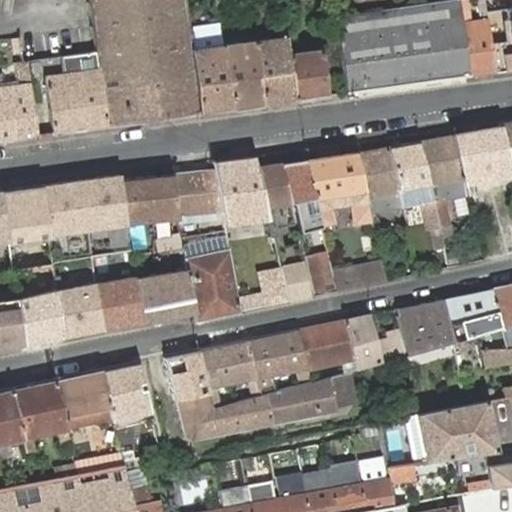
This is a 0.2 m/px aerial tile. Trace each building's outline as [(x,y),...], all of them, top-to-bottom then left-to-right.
[(87,0),(95,53),(96,55),(106,128),(199,115),(187,31),(182,0),(87,0)] [(464,0),(463,0),(456,1),(468,78),(494,75),(483,0),(482,0),(476,0),(479,20),(467,22),(464,0)] [(335,17),(346,95),(468,78),(456,1),(335,17)] [(194,30),(187,31),(199,115),(231,111),(221,36),(196,39),(194,30)] [(221,36),(231,111),(263,106),(254,42),(253,32),(221,36)] [(254,42),(263,106),(293,102),(286,48),(284,37),(254,42)] [(286,48),(293,102),(326,98),(322,70),(332,68),(329,43),(286,48)] [(43,81),(50,136),(106,128),(96,55),(77,58),(78,71),(86,69),(87,74),(43,81)] [(0,73),(0,74),(10,141),(37,138),(26,63),(19,64),(19,71),(0,73)] [(0,74),(0,142),(10,141),(0,74)] [(511,121),(499,123),(500,127),(507,157),(511,155),(511,121)] [(506,187),(511,185),(511,180),(510,170),(507,157),(500,127),(452,134),(465,193),(472,193),(468,172),(501,166),(506,187)] [(432,199),(465,193),(452,134),(419,140),(432,199)] [(438,227),(432,199),(419,140),(386,146),(399,204),(420,201),(426,229),(428,229),(432,250),(442,247),(438,227)] [(367,210),(399,204),(386,146),(354,151),(367,210)] [(369,218),(367,210),(354,151),(306,159),(320,225),(332,222),(328,203),(350,200),(355,222),(369,218)] [(255,168),(253,156),(213,162),(215,169),(221,211),(224,227),(257,222),(264,249),(273,247),(271,239),(255,168)] [(321,228),(320,225),(306,159),(280,164),(289,205),(293,205),(300,233),(321,228)] [(281,207),(289,205),(280,164),(255,168),(271,239),(286,236),(281,207)] [(215,169),(171,173),(178,215),(221,211),(215,169)] [(171,173),(122,178),(127,220),(128,222),(178,215),(171,173)] [(121,174),(40,186),(48,235),(128,225),(128,222),(127,220),(122,178),(121,174)] [(36,186),(0,191),(6,231),(42,226),(36,186)] [(42,226),(6,231),(7,237),(8,245),(43,239),(42,226)] [(185,256),(194,313),(196,321),(238,311),(228,250),(185,256)] [(313,296),(334,291),(331,274),(330,272),(326,251),(305,257),(313,296)] [(178,269),(135,278),(143,324),(194,313),(185,256),(184,255),(176,256),(178,269)] [(260,272),(267,305),(285,302),(282,288),(275,259),(267,260),(268,269),(260,272)] [(331,274),(334,291),(383,281),(379,263),(331,274)] [(135,278),(55,292),(58,307),(63,338),(143,324),(135,278)] [(285,302),(306,297),(303,283),(282,288),(285,302)] [(511,284),(492,289),(500,327),(511,323),(511,284)] [(452,341),(475,334),(500,327),(492,289),(443,299),(452,341)] [(443,299),(395,309),(402,339),(406,355),(405,356),(453,342),(452,341),(443,299)] [(0,351),(14,349),(22,347),(17,314),(16,301),(0,303),(0,351)] [(58,307),(17,314),(22,347),(63,338),(58,307)] [(373,345),(367,315),(345,320),(353,358),(355,369),(406,355),(402,339),(373,345)] [(353,358),(345,320),(295,330),(304,369),(353,358)] [(511,323),(500,327),(505,347),(511,346),(511,323)] [(304,369),(295,330),(247,340),(255,380),(304,369)] [(511,346),(505,347),(479,349),(475,334),(452,341),(453,342),(456,356),(460,373),(511,363),(511,346)] [(255,380),(247,340),(198,351),(212,410),(230,405),(229,397),(216,399),(214,389),(248,382),(251,399),(259,396),(255,380)] [(189,443),(316,416),(330,413),(328,404),(326,390),(323,378),(306,383),(259,396),(251,399),(230,405),(212,410),(198,351),(164,358),(181,437),(189,443)] [(101,371),(110,417),(148,408),(138,364),(101,371)] [(64,427),(110,417),(101,371),(54,381),(64,427)] [(352,399),(348,371),(323,378),(326,390),(328,404),(352,399)] [(22,440),(25,451),(31,449),(28,439),(65,431),(64,427),(54,381),(11,390),(22,440)] [(0,392),(0,445),(22,440),(11,390),(0,392)] [(426,462),(495,452),(486,402),(467,406),(419,415),(426,462)] [(326,462),(322,444),(294,449),(297,466),(326,462)] [(119,452),(76,459),(77,467),(120,460),(119,452)] [(511,462),(486,466),(490,489),(511,484),(511,462)] [(388,477),(389,484),(414,480),(412,464),(386,468),(388,477)] [(129,511),(121,472),(120,465),(74,474),(32,482),(0,488),(0,511),(129,511)] [(121,472),(129,511),(143,511),(135,470),(121,472)] [(359,482),(364,511),(392,506),(389,484),(388,477),(359,482)] [(330,487),(334,511),(361,511),(364,511),(359,482),(330,487)] [(302,493),(305,511),(334,511),(330,487),(302,493)] [(274,498),(277,511),(305,511),(302,493),(274,498)] [(246,503),(247,511),(277,511),(274,498),(246,503)] [(217,508),(218,511),(247,511),(246,503),(217,508)]
